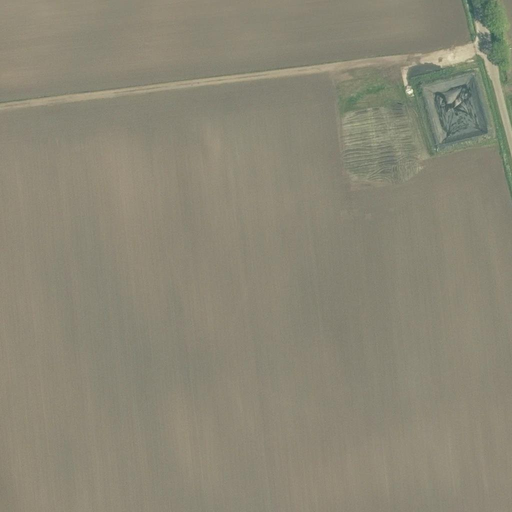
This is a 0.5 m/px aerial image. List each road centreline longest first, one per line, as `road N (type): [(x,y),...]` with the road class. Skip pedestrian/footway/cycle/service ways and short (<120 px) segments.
road 1 (track): [(0,104),(488,49)]
road 2 (unclassified): [(511,143),(475,0)]
